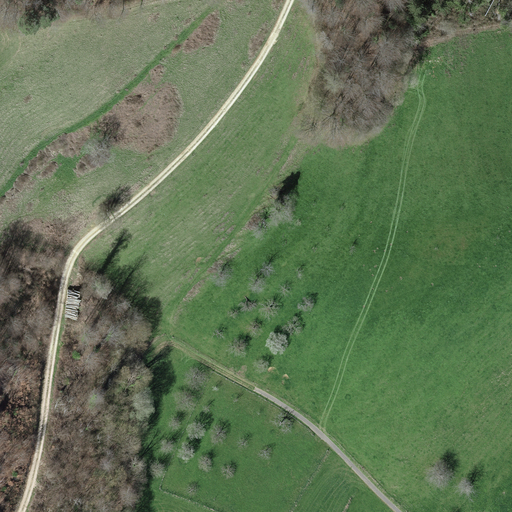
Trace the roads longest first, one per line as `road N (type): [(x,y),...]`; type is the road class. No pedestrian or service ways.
road 1 (track): [(290,0),(268,49),(175,169),(69,257),(46,429),(21,511)]
road 2 (track): [(399,511),(294,414),(170,343),(146,367),(117,511)]
road 3 (track): [(170,343),(165,328),(173,305),(278,170),(300,120)]
